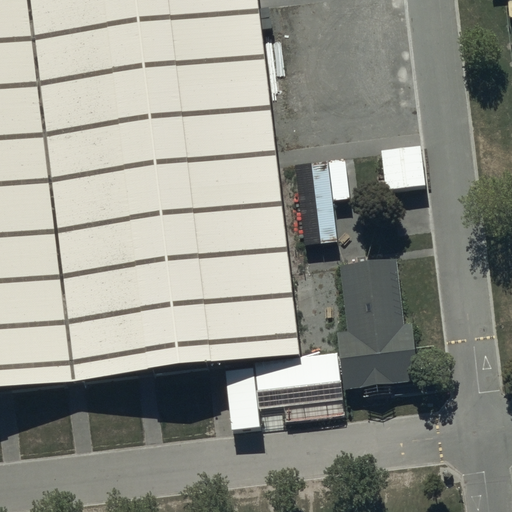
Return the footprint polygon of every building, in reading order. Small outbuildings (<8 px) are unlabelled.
[(258,0),(0,0),(0,392),(300,358),(258,0)] [(344,158),(296,163),(305,243),(337,240),(333,198),(349,197),(344,158)] [(415,224),(410,193),(389,196),(394,227),(415,224)] [(402,324),(395,258),(339,264),(346,328),(335,329),(341,389),(418,380),(412,323),(402,324)] [(337,304),(331,264),(317,265),(323,306),(337,304)]
